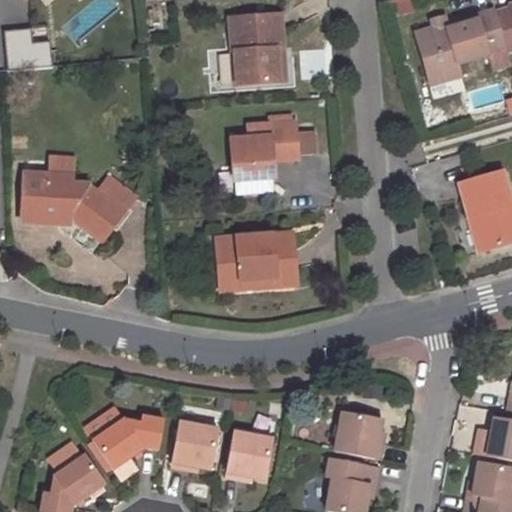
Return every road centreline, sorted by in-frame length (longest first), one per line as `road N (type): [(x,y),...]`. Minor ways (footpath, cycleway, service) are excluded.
road 1 (residential): [(0,310),(242,354),(384,324)]
road 2 (residential): [(357,0),(384,324)]
road 3 (residential): [(412,511),(442,340),(437,313)]
